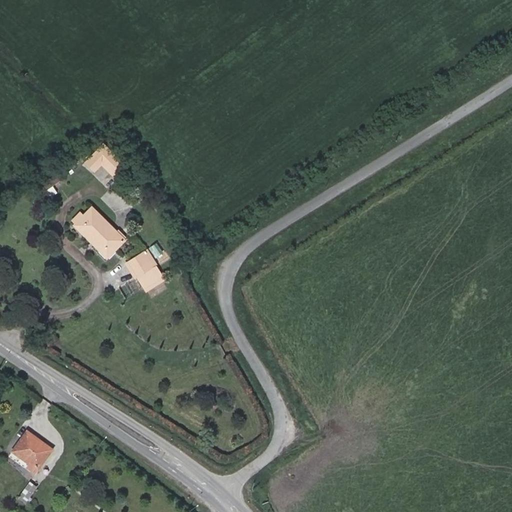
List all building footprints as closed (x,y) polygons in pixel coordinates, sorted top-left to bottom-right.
[(98,142),(81,161),(90,169),(97,162),(111,175),(122,165),(98,142)] [(74,224),(71,227),(83,237),(87,233),(99,245),(105,239),(112,247),(122,237),(89,206),(81,214),(78,212),(70,220),(74,224)] [(99,245),(87,233),(83,237),(103,257),(112,247),(105,239),(99,245)] [(160,265),(172,257),(160,240),(149,248),(160,265)] [(152,257),(143,243),(127,253),(136,268),(152,257)] [(40,440),(42,437),(32,430),(17,450),(33,462),(31,465),(39,471),(55,451),(40,440)] [(42,486),(34,480),(33,481),(22,495),(29,501),(41,487),(42,486)]
